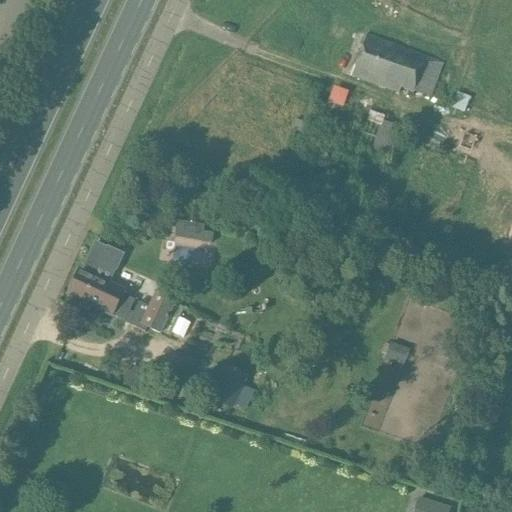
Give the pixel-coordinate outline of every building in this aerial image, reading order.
[(442,64),(366,35),(351,76),(399,94),(401,89),(413,93),(413,92),(429,98),(442,64)] [(470,98),(457,93),(452,109),(464,113),(470,98)] [(429,127),(411,121),(405,139),(423,145),(429,127)] [(382,122),(371,150),(391,158),(402,129),(382,122)] [(465,133),(459,148),(470,153),(476,138),(465,133)] [(174,262),(205,263),(206,224),(175,222),(174,262)] [(83,272),(80,270),(79,270),(67,297),(112,317),(112,316),(125,322),(134,301),(122,295),(124,290),(102,280),(106,271),(112,274),(120,256),(95,244),(83,272)] [(133,314),(128,325),(145,333),(147,328),(159,334),(160,334),(170,314),(175,304),(156,294),(149,308),(138,303),(133,314)] [(256,389),(246,386),(250,375),(225,366),(213,399),(248,412),(256,389)] [(418,498),(413,511),(448,511),(450,509),(418,498)]
